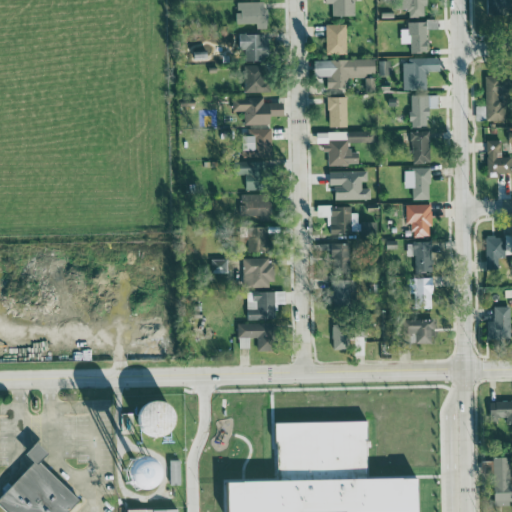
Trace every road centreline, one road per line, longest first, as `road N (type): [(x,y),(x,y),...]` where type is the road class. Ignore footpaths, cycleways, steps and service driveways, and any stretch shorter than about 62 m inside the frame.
road 1 (tertiary): [(0,380),(511,367)]
road 2 (tertiary): [(458,0),(469,511)]
road 3 (residential): [(296,0),(303,374)]
